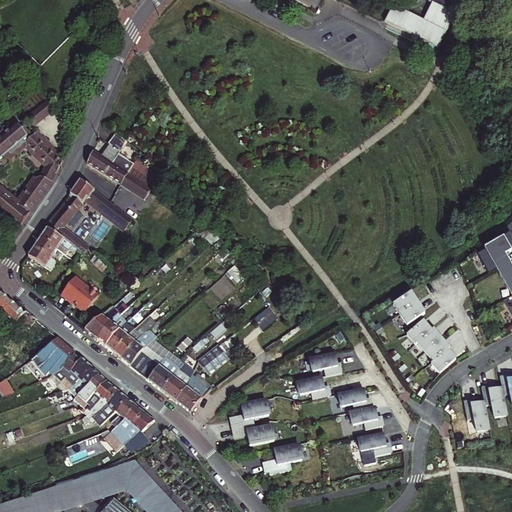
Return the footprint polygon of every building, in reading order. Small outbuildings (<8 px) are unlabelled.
[(394,6),(386,22),(439,48),(462,0),(429,0),(429,2),(432,4),(423,21),(394,6)] [(57,110),(56,109),(48,100),(26,118),(35,129),(57,110)] [(0,212),(17,226),(19,228),(51,182),(57,172),(62,162),(34,134),(32,136),(23,127),(20,129),(16,124),(11,129),(3,126),(0,132),(0,212)] [(65,159),(37,131),(34,134),(62,162),(65,159)] [(110,145),(121,153),(128,142),(116,134),(109,144),(110,145)] [(88,164),(106,176),(121,153),(110,145),(103,157),(94,151),(88,164)] [(135,165),(136,164),(130,160),(131,159),(121,153),(106,176),(121,185),(135,165)] [(135,165),(121,185),(145,200),(156,183),(143,175),(141,177),(138,175),(142,169),(135,165)] [(126,215),(81,181),(69,198),(71,200),(47,229),(77,250),(87,258),(92,251),(63,229),(86,200),(99,210),(103,214),(120,226),(123,223),(128,227),(133,221),(126,215)] [(41,239),(58,250),(61,252),(64,248),(70,252),(72,250),(75,253),(77,250),(47,229),(41,239)] [(216,231),(206,239),(213,246),(219,241),(223,238),(216,231)] [(223,238),(219,241),(225,248),(229,244),(223,238)] [(511,253),(502,238),(483,248),(496,270),(509,263),(505,256),(511,253)] [(52,259),(58,250),(41,239),(35,248),(52,259)] [(35,248),(29,257),(51,272),(57,263),(52,259),(35,248)] [(64,248),(61,252),(67,256),(70,252),(64,248)] [(102,270),(105,266),(95,257),(91,261),(102,270)] [(511,267),(509,263),(496,270),(511,296),(511,294),(511,267)] [(100,296),(76,277),(62,296),(74,305),(75,304),(78,306),(77,306),(86,313),(93,305),(94,306),(95,305),(94,304),(100,296)] [(36,358),(57,340),(26,312),(24,314),(0,293),(0,318),(4,315),(34,343),(27,348),(27,347),(9,361),(10,362),(0,370),(0,384),(3,382),(36,358)] [(393,305),(400,316),(418,304),(411,293),(393,305)] [(85,331),(97,341),(114,320),(112,318),(116,314),(120,318),(121,317),(140,300),(135,294),(118,310),(114,306),(85,331)] [(418,304),(400,316),(407,326),(425,314),(418,304)] [(106,348),(114,354),(128,337),(135,331),(131,327),(148,312),(149,311),(145,307),(128,323),(120,330),(106,348)] [(253,319),(260,331),(275,322),(268,310),(253,319)] [(151,315),(148,312),(131,327),(135,331),(136,330),(149,317),(151,315)] [(120,330),(128,323),(121,317),(120,318),(116,314),(112,318),(114,320),(97,341),(106,348),(120,330)] [(149,317),(136,330),(139,333),(152,320),(149,317)] [(128,337),(114,354),(122,360),(136,342),(156,324),(152,320),(139,333),(136,330),(135,331),(128,337)] [(407,336),(415,346),(417,344),(431,332),(423,322),(407,336)] [(157,323),(156,324),(136,342),(122,360),(131,367),(142,354),(143,351),(157,338),(153,333),(160,326),(157,323)] [(417,344),(425,354),(441,340),(433,330),(431,332),(417,344)] [(49,373),(70,351),(57,340),(36,358),(49,373)] [(450,349),(441,340),(425,354),(433,363),(448,351),(450,349)] [(206,345),(203,341),(193,349),(197,354),(206,345)] [(226,342),(199,363),(210,377),(213,375),(212,374),(230,360),(225,354),(232,349),(226,342)] [(432,365),(440,375),(444,371),(451,365),(456,361),(448,351),(433,363),(432,365)] [(76,361),(68,354),(54,369),(62,376),(66,373),(76,361)] [(159,367),(142,354),(131,367),(162,391),(173,378),(180,369),(165,359),(159,367)] [(325,370),(327,378),(344,374),(342,364),(338,365),(336,355),(311,361),(314,373),(325,370)] [(60,384),(65,379),(70,384),(67,388),(66,388),(61,393),(63,395),(68,389),(69,391),(73,387),(80,383),(92,370),(81,360),(69,372),(70,373),(68,375),(66,373),(62,376),(58,381),(60,384)] [(99,377),(92,370),(80,383),(73,387),(81,394),(85,390),(99,377)] [(81,394),(73,402),(76,405),(81,400),(82,401),(87,397),(90,400),(106,384),(99,377),(85,390),(81,394)] [(511,400),(511,380),(511,381),(510,377),(500,379),(502,389),(503,397),(511,395),(511,400)] [(162,391),(176,402),(187,388),(173,378),(162,391)] [(313,393),(314,400),(331,397),(329,387),(325,387),(323,378),(320,379),(303,382),(299,383),(301,395),(313,393)] [(10,395),(3,382),(0,384),(0,394),(2,399),(10,395)] [(106,384),(90,400),(85,404),(87,406),(82,411),(81,409),(79,411),(82,414),(85,412),(88,415),(112,389),(106,384)] [(176,402),(190,414),(202,400),(211,391),(206,386),(200,393),(194,388),(191,391),(187,388),(176,402)] [(495,419),(507,416),(503,397),(502,389),(492,391),(492,388),(482,390),(484,404),(485,407),(493,406),(495,419)] [(112,389),(88,415),(85,419),(91,421),(92,420),(107,406),(118,394),(112,389)] [(353,406),(354,413),(372,409),(369,399),(366,400),(364,390),(339,396),(342,408),(353,406)] [(107,406),(92,420),(99,426),(101,427),(116,413),(126,401),(118,394),(107,406)] [(116,413),(124,421),(135,409),(126,401),(116,413)] [(269,417),(265,401),(240,406),(243,418),(231,420),(233,429),(254,425),(253,420),(269,417)] [(477,433),(489,430),(485,407),(484,404),(475,405),(474,402),(464,404),(467,422),(475,420),(477,433)] [(113,437),(115,438),(120,433),(122,435),(133,428),(144,416),(135,409),(124,421),(122,423),(116,429),(118,432),(113,437)] [(372,409),(354,413),(351,414),(353,426),(364,424),(366,431),(383,427),(381,417),(377,418),(375,409),(372,409)] [(120,433),(115,438),(116,440),(123,449),(128,445),(126,442),(139,433),(140,434),(149,427),(153,424),(144,416),(133,428),(122,435),(120,433)] [(85,419),(83,420),(86,427),(92,425),(91,421),(85,419)] [(103,430),(107,432),(110,434),(116,429),(122,423),(117,419),(111,425),(109,427),(107,426),(103,430)] [(254,425),(233,429),(235,439),(247,436),(249,447),(274,442),(270,426),(255,430),(254,425)] [(110,440),(105,434),(100,438),(105,444),(110,440)] [(383,435),(359,440),(361,453),(373,450),(374,458),(391,454),(389,444),(385,445),(383,435)] [(16,444),(16,442),(14,438),(7,440),(9,447),(16,444)] [(301,461),(298,446),(274,451),(276,462),(264,465),(266,474),(287,470),(286,465),(301,461)] [(136,460),(124,468),(135,483),(126,489),(141,510),(159,498),(154,491),(156,489),(136,460)] [(106,511),(127,511),(115,501),(106,511)]
